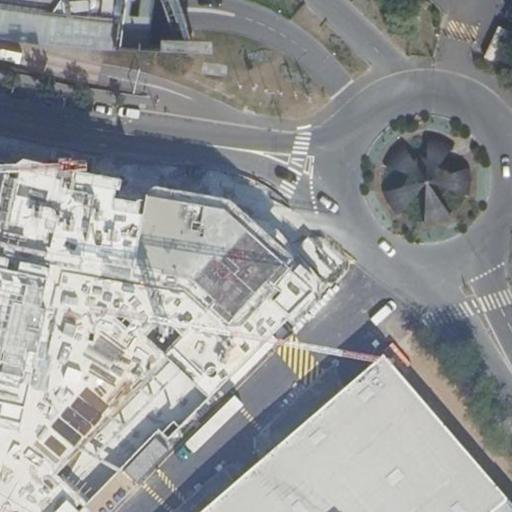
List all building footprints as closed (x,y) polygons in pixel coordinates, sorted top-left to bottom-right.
[(0,0),(0,32),(11,35),(19,36),(42,39),(61,41),(66,41),(77,43),(111,45),(145,46),(166,47),(189,22),(178,1),(177,0),(0,0)] [(189,22),(166,47),(193,48),(193,36),(192,30),(189,22)] [(484,188),(438,134),(381,182),(427,236),(484,188)] [(200,180),(174,222),(187,231),(191,224),(208,235),(231,199),(200,180)] [(165,288),(195,261),(178,242),(148,269),(165,288)] [(255,294),(263,308),(277,300),(269,286),(255,294)] [(212,363),(235,349),(216,318),(193,332),(212,363)] [(511,511),(511,502),(385,355),(203,511),(511,511)] [(195,358),(173,372),(185,392),(207,378),(195,358)] [(140,368),(125,393),(173,422),(188,397),(140,368)] [(101,449),(119,469),(159,432),(142,412),(101,449)] [(0,511),(78,511),(79,506),(63,483),(27,508),(26,511),(3,511),(0,511)]
